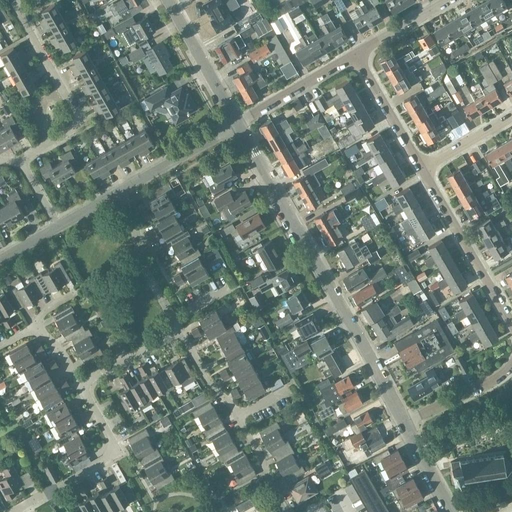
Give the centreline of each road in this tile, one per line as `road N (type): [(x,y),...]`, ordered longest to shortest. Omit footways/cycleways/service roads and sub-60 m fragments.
road 1 (residential): [(401,422),(237,124)]
road 2 (residential): [(23,162),(71,129),(76,115),(10,0)]
road 3 (residential): [(13,511),(113,454),(81,385)]
road 4 (residential): [(511,324),(421,169)]
road 5 (residential): [(265,471),(226,397),(173,325)]
road 6 (residential): [(173,325),(115,193)]
road 7 (residential): [(237,124),(167,0)]
road 8 (residential): [(115,193),(237,124)]
road 9 (residential): [(237,124),(355,55)]
road 10 (residential): [(421,169),(355,55)]
road 11 (residential): [(401,422),(511,366)]
